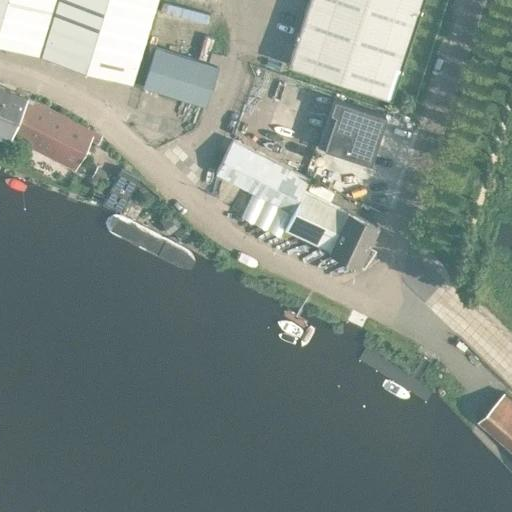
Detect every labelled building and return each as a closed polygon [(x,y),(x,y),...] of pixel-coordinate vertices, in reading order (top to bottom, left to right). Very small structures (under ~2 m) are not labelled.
[(0,0),(0,42),(131,82),(155,0),(0,0)] [(390,97),(421,0),(307,0),(287,64),(390,97)] [(142,85),(143,85),(205,104),(217,64),(155,45),(142,85)] [(0,135),(7,138),(9,136),(74,169),(93,131),(26,96),(0,84),(0,135)] [(333,97),(333,98),(317,145),(369,162),(385,114),(333,97)] [(358,264),(378,223),(302,189),(308,177),(231,139),(215,172),(292,210),(284,227),(328,248),(327,250),(358,264)] [(121,167),(101,203),(121,210),(138,177),(121,167)] [(108,175),(95,168),(91,177),(104,184),(108,175)] [(309,178),(306,188),(332,197),(335,187),(309,178)] [(101,229),(189,272),(198,254),(110,211),(101,229)] [(478,420),(511,450),(511,398),(504,392),(478,420)]
